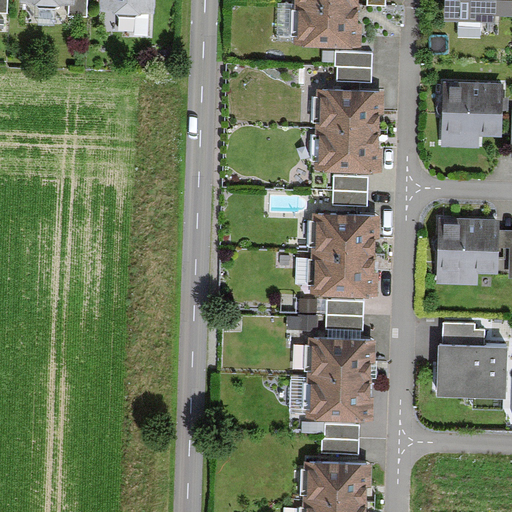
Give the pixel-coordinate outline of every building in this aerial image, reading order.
[(82,15),(82,0),(63,0),(63,15),(82,15)] [(145,0),(96,0),(96,8),(145,11),(145,0)] [(440,0),(440,16),(487,17),(487,11),(507,11),(507,0),(440,0)] [(357,4),(293,3),(293,42),(356,44),(357,4)] [(332,64),(336,65),(370,65),(370,51),(332,50),(332,64)] [(370,79),(370,65),(336,65),(336,79),(370,79)] [(496,132),(496,83),(437,82),(437,146),(475,146),(475,132),(496,132)] [(314,127),(377,129),(378,89),(315,88),(314,127)] [(377,129),(314,127),(313,167),(377,168),(377,129)] [(331,176),(331,190),(365,190),(365,176),(331,176)] [(365,204),(365,190),(331,190),(331,204),(365,204)] [(310,251),(374,253),(375,213),(311,212),(310,251)] [(494,229),(494,219),(434,218),(434,282),(472,282),(472,268),(493,268),(493,245),(494,229)] [(511,228),(494,229),(493,245),(506,245),(506,273),(511,273),(511,228)] [(374,253),(310,251),(309,291),(373,292),(374,253)] [(325,299),(325,313),(359,313),(359,299),(325,299)] [(359,328),(359,313),(325,313),(324,327),(359,328)] [(501,350),(480,349),(480,333),(470,333),(471,326),(441,325),(440,348),(434,348),(433,398),(499,400),(501,350)] [(305,376),(368,377),(369,338),(306,336),(305,376)] [(368,377),(305,376),(304,415),(368,417),(368,377)] [(322,437),(356,437),(356,423),(322,423),(322,437)] [(356,437),(322,437),(318,437),(318,452),(356,452),(356,437)] [(302,500),(366,501),(366,462),(303,461),(302,500)] [(365,511),(366,501),(302,500),(301,511),(365,511)]
